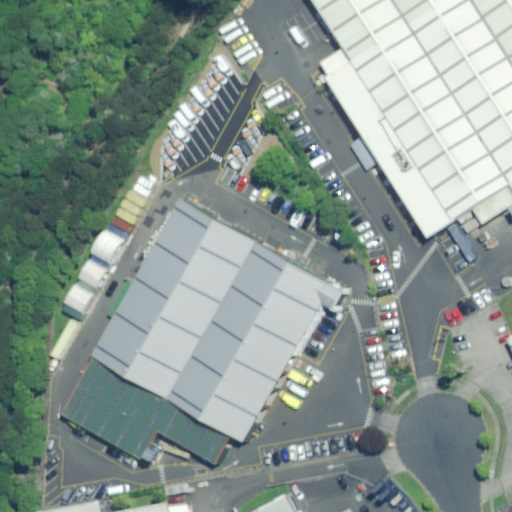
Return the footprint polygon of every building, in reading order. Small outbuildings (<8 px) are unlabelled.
[(511,0),(318,0),(350,51),(325,67),(434,238),(480,208),(490,223),(511,209),(511,0)] [(340,294),(180,202),(91,356),(231,437),(240,442),(320,303),(331,309),(340,294)] [(112,225),(63,312),(84,324),(133,237),(112,225)] [(511,333),(503,338),(511,356),(511,333)] [(231,437),(91,356),(60,409),(143,457),(159,430),(216,463),(231,437)] [(306,511),(305,511),(296,511),(289,498),(261,511),(306,511)] [(55,511),(170,511),(169,501),(110,511),(104,511),(102,503),(55,511)]
